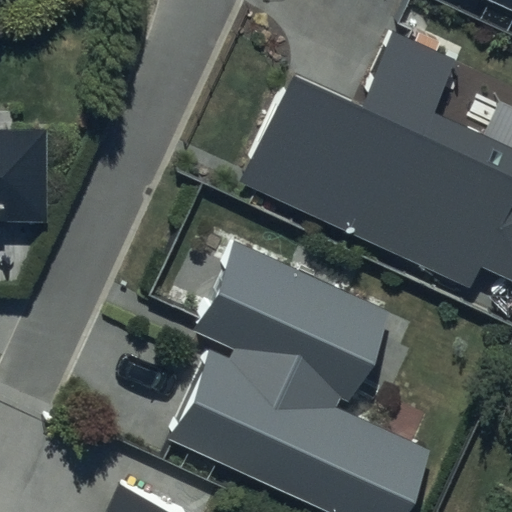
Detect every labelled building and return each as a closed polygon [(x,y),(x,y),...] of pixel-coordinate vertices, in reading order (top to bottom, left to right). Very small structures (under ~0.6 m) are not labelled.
[(511,0),(485,0),(511,12),(511,0)] [(247,152),(233,182),(464,289),(475,265),(511,285),(511,148),(426,110),(448,58),(446,57),(387,33),(373,59),(359,52),(344,87),(272,57),(230,146),(247,152)] [(0,221),(47,221),(45,129),(0,129),(0,221)] [(209,327),(164,425),(357,511),(384,511),(420,434),(329,393),(374,294),(224,226),(183,315),(209,327)] [(201,511),(114,471),(95,511),(201,511)]
